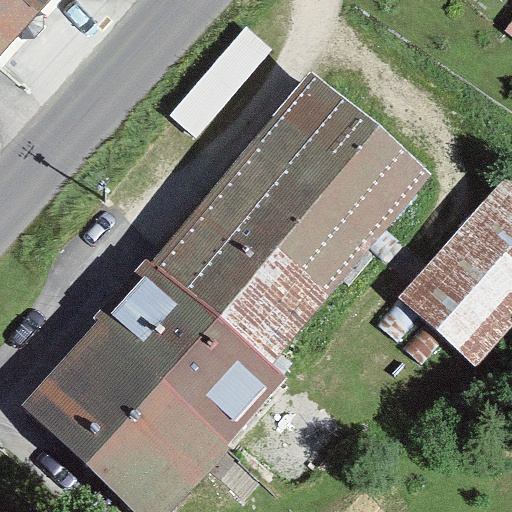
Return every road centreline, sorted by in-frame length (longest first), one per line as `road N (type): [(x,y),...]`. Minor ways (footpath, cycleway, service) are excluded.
road 1 (unknown): [(0,423),(37,397),(102,298),(214,186),(284,63),(302,0)]
road 2 (secondary): [(0,205),(186,0)]
